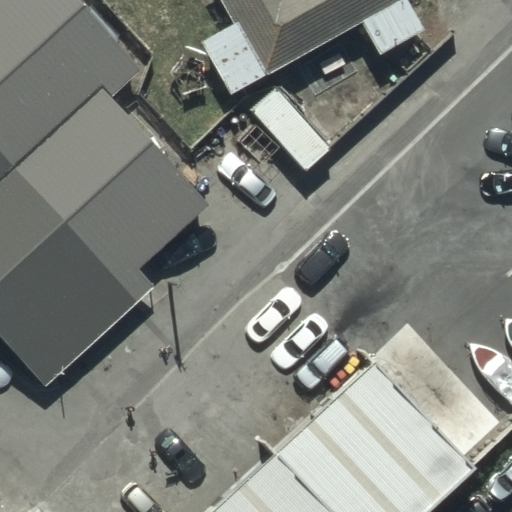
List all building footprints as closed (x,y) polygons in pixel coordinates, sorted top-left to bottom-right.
[(131,88),(51,0),(0,0),(0,366),(38,408),(142,306),(130,291),(199,225),(102,120),(131,88)] [(196,35),(224,88),(358,17),(374,47),(420,23),(407,0),(219,0),(229,18),(196,35)] [(511,138),(476,145),(503,291),(508,290),(511,310),(511,138)] [(399,511),(460,456),(361,349),(185,511),(399,511)] [(6,511),(47,511),(29,492),(6,511)]
